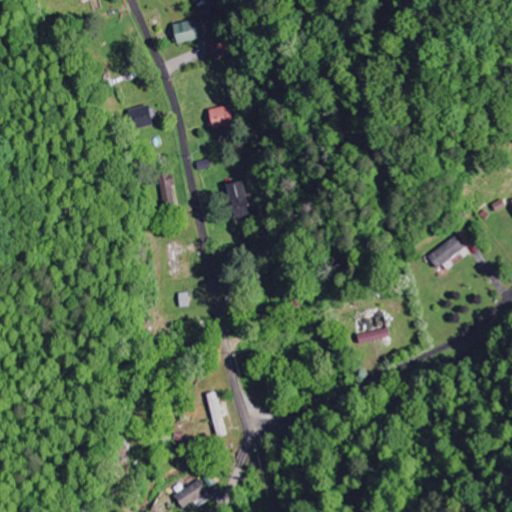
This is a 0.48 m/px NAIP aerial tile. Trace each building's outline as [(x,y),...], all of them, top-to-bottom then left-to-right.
[(234,54),(229,40),(212,46),(217,60),(234,54)] [(214,130),(238,125),(234,107),(211,111),(214,130)] [(257,195),(251,196),(248,182),(235,184),(242,218),(261,214),(257,195)] [(436,270),(467,250),(458,236),(427,257),(436,270)] [(361,335),(363,345),(395,338),(392,328),(361,335)] [(186,509),(211,494),(204,480),(178,496),(186,509)]
